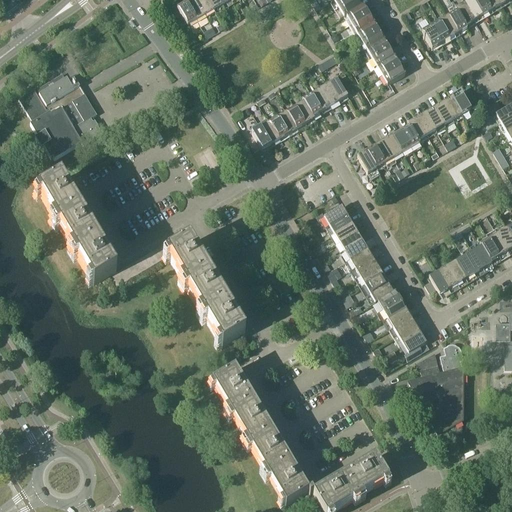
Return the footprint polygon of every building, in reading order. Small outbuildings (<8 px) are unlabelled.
[(194,0),(186,5),(196,23),(205,18),(194,0)] [(206,0),(194,0),(205,18),(214,12),(206,0)] [(217,0),(206,0),(214,12),(222,7),(217,0)] [(263,0),(262,0),(258,3),(261,8),(267,5),(263,0)] [(356,1),(355,0),(337,0),(333,3),(338,11),(356,1)] [(464,0),(461,2),(463,6),(474,24),(482,19),(472,1),(470,0),(464,0)] [(491,14),(482,0),(473,0),(472,1),(482,19),(491,14)] [(500,8),(494,0),(482,0),(491,14),(500,8)] [(506,0),(494,0),(500,8),(508,3),(506,0)] [(356,1),(338,11),(343,19),(345,18),(361,9),(356,1)] [(186,5),(177,10),(189,30),(198,25),(196,23),(186,5)] [(427,11),(424,5),(419,8),(422,14),(427,11)] [(474,24),(463,6),(455,11),(456,13),(465,29),(474,24)] [(363,8),(361,9),(345,18),(350,27),(368,17),(363,8)] [(456,13),(447,19),(458,36),(466,31),(465,29),(456,13)] [(411,19),(408,15),(402,18),(405,23),(411,19)] [(374,25),(368,17),(350,27),(356,36),(374,25)] [(447,19),(438,24),(449,42),(458,36),(447,19)] [(438,24),(430,29),(440,46),(449,42),(438,24)] [(379,34),(374,25),(356,36),(361,44),(379,34)] [(440,46),(430,29),(421,34),(432,52),(440,46)] [(384,42),(379,34),(361,44),(366,53),(384,42)] [(384,42),(366,53),(371,61),(389,50),(384,42)] [(394,59),(389,50),(371,61),(376,70),(394,59)] [(394,59),(376,70),(381,79),(399,68),(394,59)] [(405,77),(399,68),(381,79),(387,87),(405,77)] [(326,84),(328,87),(338,104),(347,99),(344,94),(338,84),(336,82),(335,79),(326,84)] [(23,100),(18,102),(32,125),(30,126),(37,138),(35,140),(41,150),(43,149),(50,161),(53,159),(54,162),(80,146),(81,146),(83,149),(103,137),(95,123),(92,124),(90,121),(93,119),(96,117),(84,97),(78,100),(68,83),(66,80),(39,97),(41,101),(39,102),(34,93),(23,100)] [(344,80),(338,84),(344,94),(350,90),(344,80)] [(338,104),(328,87),(320,92),(330,109),(338,104)] [(330,109),(320,92),(311,97),(321,114),(330,109)] [(450,101),(461,119),(471,113),(460,95),(450,101)] [(311,97),(302,102),(313,120),(321,114),(311,97)] [(450,101),(441,106),(452,124),(461,119),(450,101)] [(313,120),(302,102),(301,103),(303,105),(295,110),(305,127),(314,121),(313,120)] [(452,124),(441,106),(432,111),(443,129),(452,124)] [(501,127),(511,120),(511,107),(495,117),(501,127)] [(305,127),(295,110),(286,115),(297,132),(305,127)] [(244,119),(250,116),(247,111),(241,115),(244,119)] [(432,111),(424,116),(435,134),(443,129),(432,111)] [(286,115),(278,120),(288,137),(297,132),(286,115)] [(435,134),(424,116),(416,121),(427,139),(435,134)] [(268,123),(269,125),(280,142),(288,137),(278,120),(277,117),(268,123)] [(511,131),(511,120),(501,127),(506,136),(511,131)] [(416,121),(407,126),(419,146),(420,146),(419,144),(427,139),(416,121)] [(269,125),(261,130),(271,147),(280,142),(269,125)] [(408,129),(400,134),(411,151),(419,146),(407,126),(408,129)] [(271,147),(261,130),(251,136),(261,153),(271,147)] [(400,134),(391,139),(402,156),(411,151),(400,134)] [(492,139),(489,134),(482,138),(485,143),(492,139)] [(460,147),(465,144),(461,137),(456,140),(460,147)] [(391,139),(383,144),(393,162),(402,156),(391,139)] [(393,162),(383,144),(374,149),(385,167),(393,162)] [(374,149),(366,154),(376,172),(385,167),(374,149)] [(376,172),(366,154),(357,159),(368,177),(376,172)] [(413,167),(416,172),(421,169),(418,164),(413,167)] [(401,174),(404,179),(410,176),(406,170),(401,174)] [(61,182),(39,195),(39,196),(42,201),(54,221),(60,232),(72,251),(79,262),(90,282),(93,287),(94,288),(111,278),(116,275),(115,272),(113,270),(108,261),(105,256),(102,252),(100,249),(94,238),(90,231),(87,226),(84,221),(82,218),(76,207),(71,200),(68,195),(65,190),(64,188),(61,182)] [(329,230),(346,219),(340,210),(323,220),(329,230)] [(346,219),(329,230),(334,238),(351,228),(346,219)] [(307,241),(313,238),(314,237),(308,226),(307,227),(301,230),(307,241)] [(351,228),(334,238),(339,247),(356,236),(351,228)] [(511,244),(504,232),(496,237),(507,255),(511,251),(511,244)] [(460,234),(451,239),(452,239),(454,244),(463,239),(460,234)] [(182,248),(187,245),(182,236),(176,239),(182,248)] [(361,245),(356,236),(339,247),(344,255),(361,245)] [(496,237),(488,242),(498,260),(507,255),(496,237)] [(182,248),(176,239),(171,242),(177,251),(182,248)] [(177,251),(171,242),(166,245),(172,254),(177,251)] [(488,242),(480,247),(490,264),(498,260),(488,242)] [(172,254),(166,245),(161,248),(167,257),(172,254)] [(177,251),(172,254),(167,257),(166,257),(167,259),(223,352),(245,339),(189,245),(188,246),(187,245),(182,248),(177,251)] [(366,253),(361,245),(344,255),(349,263),(366,253)] [(490,264),(480,247),(479,247),(480,249),(472,254),(482,272),(492,266),(490,264)] [(161,248),(156,251),(162,261),(167,259),(166,257),(167,257),(161,248)] [(482,272),(472,254),(469,250),(461,255),(463,259),(474,277),(482,272)] [(162,261),(156,251),(151,254),(157,265),(162,261)] [(371,262),(366,253),(349,263),(354,272),(371,262)] [(151,254),(146,257),(152,267),(157,265),(151,254)] [(327,265),(321,256),(316,260),(321,268),(327,265)] [(152,267),(146,257),(141,260),(147,270),(152,267)] [(474,277),(463,259),(455,264),(465,282),(474,277)] [(147,270),(141,260),(136,263),(142,273),(147,270)] [(371,262),(354,272),(349,275),(354,284),(359,280),(376,270),(371,262)] [(136,263),(132,266),(138,276),(142,273),(136,263)] [(455,264),(446,269),(457,287),(465,282),(455,264)] [(138,276),(132,266),(130,267),(129,268),(126,269),(133,279),(138,276)] [(330,272),(326,266),(321,269),(325,275),(330,272)] [(133,279),(126,269),(121,272),(127,282),(133,279)] [(457,287),(446,269),(438,275),(448,292),(457,287)] [(326,277),(330,284),(331,286),(342,279),(336,270),(326,277)] [(381,279),(376,270),(359,280),(364,289),(381,279)] [(127,282),(121,272),(116,275),(122,285),(127,282)] [(116,275),(111,278),(117,289),(122,285),(116,275)] [(438,275),(428,280),(431,284),(424,288),(430,298),(437,294),(439,298),(448,292),(438,275)] [(387,287),(381,279),(364,289),(369,297),(387,287)] [(342,291),(336,282),(331,286),(336,294),(339,292),(342,291)] [(392,296),(387,287),(369,297),(375,306),(392,296),(394,295),(392,296)] [(339,292),(342,297),(348,293),(345,289),(342,291),(339,292)] [(392,296),(375,306),(375,307),(376,306),(381,314),(399,304),(394,295),(392,296)] [(347,311),(354,306),(349,298),(342,302),(347,311)] [(399,304),(381,314),(387,323),(404,312),(399,304)] [(353,312),(348,314),(352,320),(356,317),(353,312)] [(409,321),(404,312),(387,323),(392,331),(409,321)] [(509,326),(495,327),(496,344),(495,344),(504,344),(504,348),(503,348),(504,353),(504,369),(504,374),(511,373),(511,316),(509,317),(509,326)] [(414,329),(409,321),(392,331),(397,340),(414,329)] [(419,337),(414,329),(397,340),(402,348),(419,337)] [(362,337),(367,346),(374,341),(369,333),(362,337)] [(419,337),(402,348),(398,350),(407,365),(422,356),(419,351),(425,347),(419,337)] [(423,381),(407,385),(407,386),(408,386),(410,385),(410,387),(412,392),(414,392),(414,394),(415,399),(417,398),(418,400),(419,405),(421,405),(421,407),(422,407),(423,412),(425,411),(425,413),(426,418),(428,418),(429,420),(430,425),(432,424),(434,431),(436,431),(438,438),(443,435),(449,432),(462,432),(462,431),(461,431),(460,425),(462,424),(460,417),(462,417),(461,412),(460,410),(462,409),(461,404),(460,402),(462,402),(461,397),(460,395),(462,394),(461,389),(460,387),(462,387),(461,382),(460,380),(462,379),(461,374),(461,373),(463,372),(463,371),(462,371),(460,364),(463,364),(462,359),(460,355),(460,352),(458,351),(458,350),(454,348),(452,348),(450,348),(449,348),(447,349),(445,350),(444,350),(443,351),(445,358),(439,359),(440,363),(443,376),(440,377),(437,377),(435,372),(438,372),(434,356),(415,367),(420,376),(424,375),(425,380),(424,381),(423,381)] [(381,361),(383,359),(378,351),(372,354),(378,363),(381,361)] [(384,359),(377,363),(381,369),(388,365),(384,359)] [(336,511),(388,482),(374,460),(313,497),(310,493),(307,495),(234,372),(211,385),(285,509),(307,496),(309,499),(312,497),(320,511),(336,511)]
